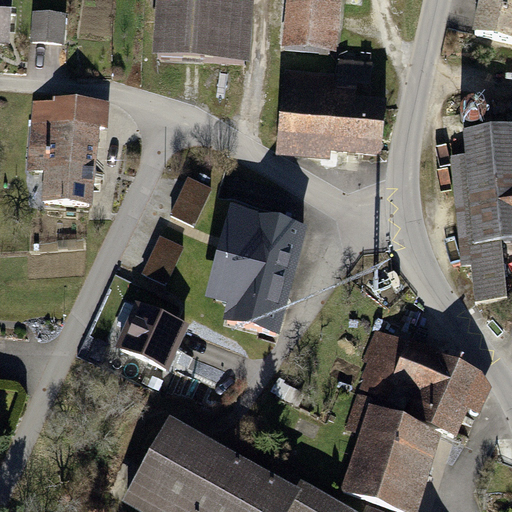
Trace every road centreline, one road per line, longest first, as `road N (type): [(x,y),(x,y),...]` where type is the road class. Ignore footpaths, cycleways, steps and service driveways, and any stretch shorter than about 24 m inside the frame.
road 1 (residential): [(179,114),(0,495)]
road 2 (residential): [(405,218),(358,214),(179,114)]
road 3 (tertiary): [(405,218),(401,173),(437,0)]
road 4 (tertiary): [(511,398),(432,289),(405,218)]
road 5 (residential): [(179,114),(55,82),(0,80)]
